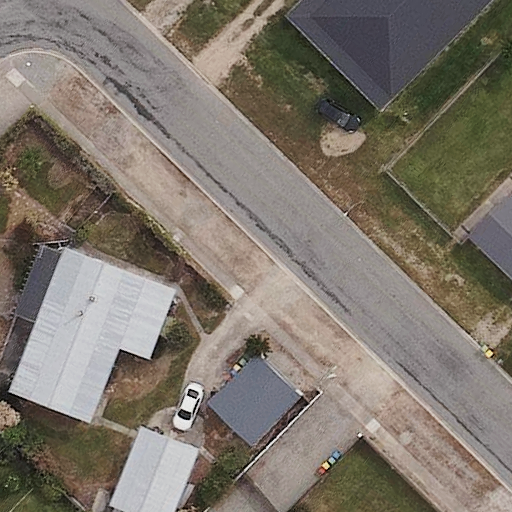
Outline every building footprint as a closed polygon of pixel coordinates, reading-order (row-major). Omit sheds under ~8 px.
[(328,0),(304,25),(387,109),(497,0),(328,0)] [(511,200),(476,237),(511,271),(511,200)] [(185,288),(70,245),(15,391),(100,422),(126,352),(156,363),(185,288)] [(305,392),(260,353),(217,403),(261,442),(305,392)] [(294,511),(374,428),(329,385),(243,476),(281,511),(294,511)] [(177,511),(203,450),(143,426),(111,503),(132,511),(177,511)]
